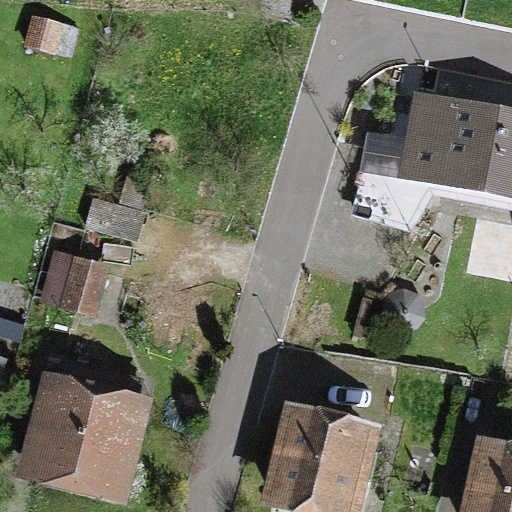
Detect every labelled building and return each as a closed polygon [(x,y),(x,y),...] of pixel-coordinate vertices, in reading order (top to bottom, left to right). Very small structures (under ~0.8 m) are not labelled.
[(61,28),(36,22),(30,47),(56,53),(61,28)] [(440,169),(437,184),(511,198),(511,118),(418,101),(410,140),(380,134),(374,165),(406,171),(416,164),(440,169)] [(88,229),(137,242),(144,215),(96,201),(88,229)] [(104,273),(77,266),(67,306),(93,313),(104,273)] [(36,471),(115,491),(141,384),(62,365),(36,471)] [(272,500),(323,511),(350,511),(358,481),(370,484),(377,454),(365,450),(368,438),(291,419),(272,500)] [(511,511),(511,460),(485,454),(471,511),(511,511)]
